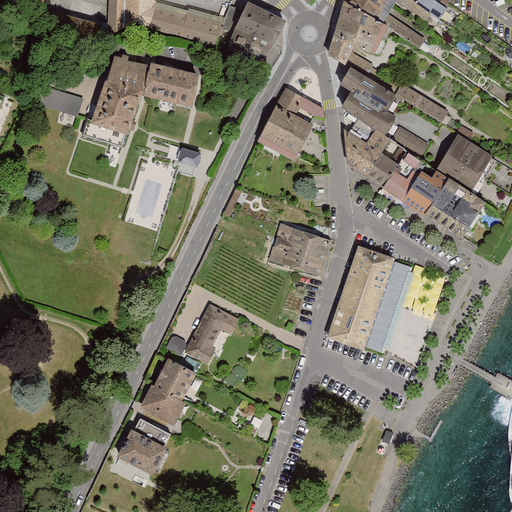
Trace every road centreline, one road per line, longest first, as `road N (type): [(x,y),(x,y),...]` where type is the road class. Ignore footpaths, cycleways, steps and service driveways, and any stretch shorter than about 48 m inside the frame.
road 1 (primary): [(71,511),(280,79)]
road 2 (residential): [(345,219),(314,49)]
road 3 (residential): [(312,360),(257,511)]
road 4 (residential): [(312,360),(345,219)]
